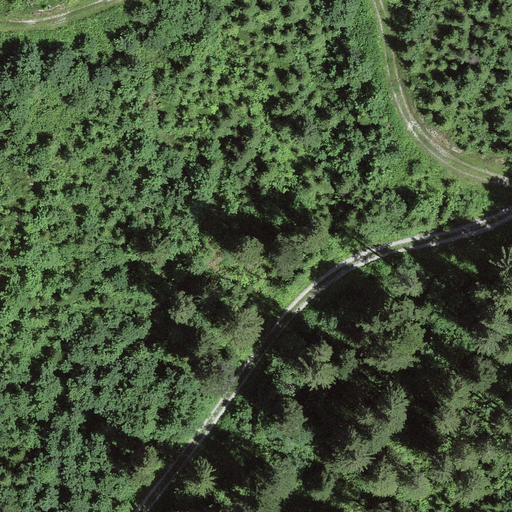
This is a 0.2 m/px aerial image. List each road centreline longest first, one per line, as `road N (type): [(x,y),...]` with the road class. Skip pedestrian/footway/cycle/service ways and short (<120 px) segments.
road 1 (track): [(139,511),(296,303),(353,264),(511,216)]
road 2 (track): [(365,0),(396,87),(449,163),(511,183)]
road 3 (track): [(0,18),(78,20),(120,0)]
